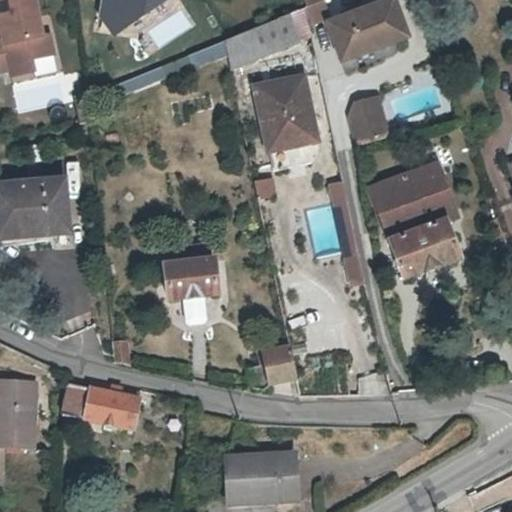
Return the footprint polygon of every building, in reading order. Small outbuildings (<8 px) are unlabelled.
[(0,72),(11,70),(13,77),(35,72),(32,60),(55,55),(50,36),(43,37),(35,0),(0,0),(0,18),(4,38),(0,39),(0,72)] [(99,0),(97,12),(109,31),(161,0),(99,0)] [(407,36),(392,0),(328,26),(343,62),(407,36)] [(307,8),(305,8),(309,25),(328,17),(321,1),(307,8)] [(263,26),(268,42),(271,54),(299,42),(293,14),(263,26)] [(228,59),(268,42),(263,26),(224,42),(227,56),(228,59)] [(90,110),(227,56),(224,42),(88,98),(90,110)] [(317,142),(303,77),(256,87),(270,152),(317,142)] [(358,142),(390,136),(381,97),(358,102),(353,113),(358,142)] [(442,159),(371,186),(390,236),(461,210),(442,159)] [(253,178),(253,198),(273,198),(273,178),(253,178)] [(23,238),(23,233),(63,228),(59,184),(0,190),(0,240),(3,240),(23,238)] [(402,241),(405,250),(404,252),(418,290),(474,269),(461,231),(459,232),(455,220),(402,241)] [(184,306),(203,304),(217,302),(211,256),(160,263),(166,309),(184,306)] [(205,325),(203,304),(184,306),(185,327),(189,331),(201,331),(205,325)] [(261,353),(264,365),(268,386),(269,386),(296,382),(287,340),(281,342),(282,348),(261,353)] [(128,343),(113,344),(115,364),(129,368),(128,343)] [(264,393),(269,386),(268,386),(264,365),(247,369),(251,391),(264,393)] [(35,385),(1,383),(0,404),(0,449),(33,452),(35,385)] [(111,396),(70,388),(63,418),(133,435),(141,402),(121,398),(119,391),(115,390),(111,396)] [(291,496),(291,451),(226,452),(227,498),(291,496)]
